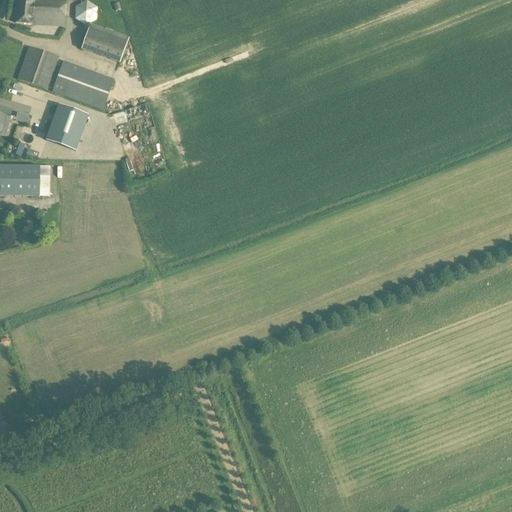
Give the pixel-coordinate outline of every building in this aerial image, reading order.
[(65,27),(66,0),(17,0),(15,24),(32,26),(65,27)] [(87,1),(76,7),(75,20),(85,27),(97,21),(97,9),(87,1)] [(81,50),(120,64),(129,38),(90,25),(81,50)] [(46,91),(58,59),(29,48),(17,80),(46,91)] [(114,81),(80,69),(63,62),(52,93),(80,103),(103,111),(114,81)] [(88,118),(58,107),(45,143),(76,154),(88,118)] [(17,114),(15,121),(26,124),(28,117),(17,114)] [(0,136),(4,137),(10,118),(0,115),(0,136)] [(51,168),(39,168),(0,167),(0,197),(50,198),(51,168)]
